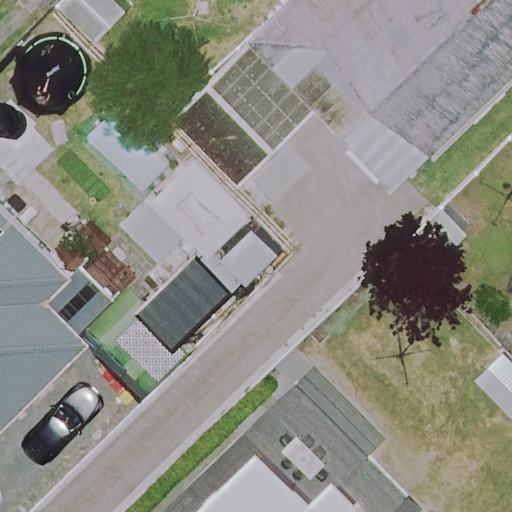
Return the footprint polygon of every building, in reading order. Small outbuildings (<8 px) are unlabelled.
[(511,98),(511,0),(303,0),(184,117),(259,194),(338,117),(414,194),(511,98)] [(0,445),(96,346),(42,294),(68,267),(0,201),(0,445)] [(232,310),(196,273),(109,356),(146,393),(232,310)] [(511,382),(498,369),(454,413),(493,451),(473,471),(506,502),(511,496),(511,382)] [(418,511),(368,461),(387,441),(326,380),(226,481),(195,511),(418,511)]
